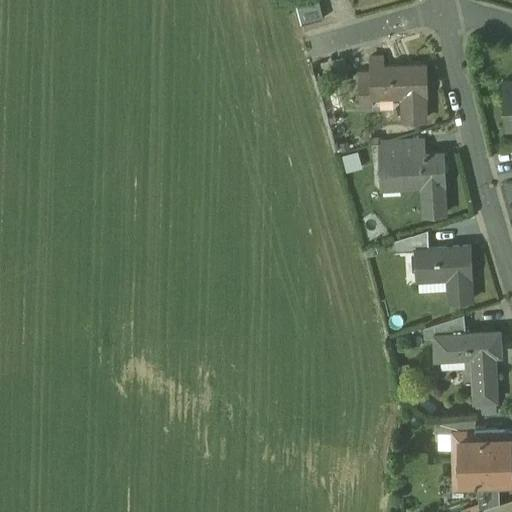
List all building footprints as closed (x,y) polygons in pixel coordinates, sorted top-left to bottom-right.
[(319,0),(295,0),(302,24),(324,18),(319,0)] [(384,65),(384,55),(371,56),(371,78),(384,78),(384,65)] [(426,64),(384,65),(384,78),(371,78),(372,95),(404,94),(405,119),(426,119),(425,94),(427,94),(426,64)] [(511,79),(503,80),(506,127),(511,126),(511,79)] [(426,138),(401,140),(402,155),(426,153),(426,138)] [(426,153),(402,155),(401,140),(387,141),(380,142),(382,179),(403,177),(404,185),(423,184),(425,214),(446,213),(444,183),(446,183),(444,152),(426,153)] [(428,228),(395,239),(396,252),(416,250),(416,248),(430,248),(428,228)] [(430,248),(416,248),(416,250),(419,278),(450,276),(453,301),(474,299),(472,274),(474,274),(471,245),(430,248)] [(465,313),(436,322),(436,334),(466,332),(465,313)] [(436,322),(426,326),(426,335),(436,335),(436,334),(436,322)] [(466,332),(436,334),(436,335),(438,357),(474,355),(476,400),(497,399),(494,354),(500,353),(499,330),(466,332)] [(476,415),(439,419),(440,431),(454,431),(476,430),(476,415)] [(511,428),(454,431),(455,458),(511,456),(511,428)] [(511,456),(455,458),(456,480),(457,480),(457,485),(479,484),(479,485),(500,485),(508,484),(507,481),(511,478),(511,477),(511,456)] [(500,485),(479,485),(479,503),(480,509),(500,502),(500,485)] [(511,511),(511,498),(500,502),(481,509),(481,511),(511,511)] [(479,503),(462,509),(463,511),(469,511),(480,509),(479,503)]
